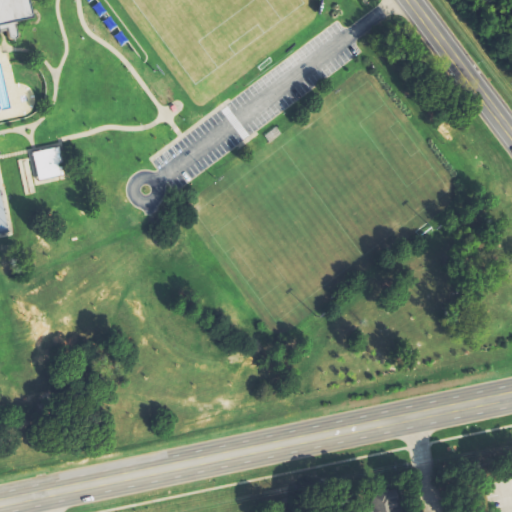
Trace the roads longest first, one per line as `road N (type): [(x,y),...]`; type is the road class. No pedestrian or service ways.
road 1 (secondary): [(0,502),(511,395)]
road 2 (tertiary): [(409,0),(511,136)]
